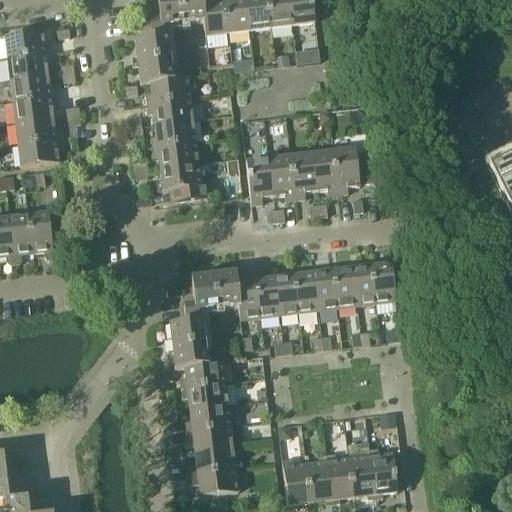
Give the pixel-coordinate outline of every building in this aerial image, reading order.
[(202,1),(202,0),(156,0),(159,23),(148,24),(150,42),(134,44),(140,88),(149,87),(149,86),(173,84),(172,83),(173,83),(167,40),(164,40),(162,30),(202,25),(204,25),(201,1),(202,1)] [(204,39),(228,36),(222,0),(206,0),(202,1),(201,1),(204,25),(202,25),(204,39)] [(249,34),(244,0),(222,0),(228,36),(249,34)] [(244,0),(249,34),(269,31),(265,0),(244,0)] [(291,29),(287,0),(265,0),(269,31),(291,29)] [(287,0),(291,29),(314,26),(310,0),(287,0)] [(57,43),(69,41),(68,32),(55,34),(57,43)] [(7,63),(52,57),(51,47),(43,48),(41,35),(4,40),(7,63)] [(10,84),(47,80),(45,69),(53,68),(52,57),(7,63),(10,84)] [(287,59),(274,61),(276,71),(288,70),(287,59)] [(61,78),(74,76),(73,68),(60,69),(61,78)] [(74,76),(61,78),(62,87),(75,85),(74,76)] [(12,106),(57,100),(56,90),(48,91),(47,80),(10,84),(12,106)] [(146,109),(190,103),(187,81),(173,83),(172,83),(173,84),(149,86),(149,87),(150,98),(144,98),(146,109)] [(136,89),(123,90),(124,99),(137,98),(136,89)] [(15,127),(52,123),(51,111),(59,110),(57,100),(12,106),(15,127)] [(154,129),(192,124),(190,103),(146,109),(147,119),(153,118),(154,129)] [(66,121),(79,119),(78,111),(65,112),(66,121)] [(79,119),(66,121),(67,130),(80,128),(79,119)] [(128,132),(141,131),(140,122),(127,123),(128,132)] [(17,149),(63,143),(61,133),(53,134),(52,123),(15,127),(17,149)] [(151,152),(195,146),(192,124),(154,129),(156,141),(150,142),(151,152)] [(141,131),(128,132),(129,141),(142,139),(141,131)] [(20,171),(57,167),(56,154),(64,153),(63,143),(17,149),(20,171)] [(160,172),(198,167),(195,146),(151,152),(153,161),(159,161),(160,172)] [(374,186),(370,155),(355,157),(354,152),(332,155),(337,199),(347,197),(347,192),(359,191),(359,188),(374,186)] [(71,165),(84,163),(83,154),(70,156),(71,165)] [(327,200),(337,199),(332,155),(310,157),(314,195),(326,194),(327,200)] [(304,197),(314,195),(310,157),(288,160),(294,204),(305,202),(304,197)] [(284,205),(294,204),(288,160),(266,162),(271,201),(283,199),(284,205)] [(511,160),(487,173),(509,216),(511,213),(511,160)] [(261,202),(271,201),(266,162),(245,165),(250,209),(262,208),(261,202)] [(134,175),(147,173),(146,165),(133,166),(134,175)] [(160,172),(162,183),(155,183),(157,195),(173,193),(174,206),(206,202),(205,192),(204,192),(201,190),(198,167),(160,172)] [(147,173),(134,175),(135,184),(148,182),(147,173)] [(45,189),(43,176),(34,177),(36,190),(45,189)] [(3,181),(5,194),(14,193),(12,180),(3,181)] [(353,217),(362,216),(361,203),(352,204),(353,217)] [(316,208),(317,221),(327,220),(325,207),(316,208)] [(309,222),(317,221),(316,208),(308,209),(309,222)] [(273,214),(275,226),(284,225),(282,212),(273,214)] [(267,227),(275,226),(273,214),(265,215),(267,227)] [(27,219),(32,257),(43,255),(44,261),(48,264),(54,264),(48,216),(27,219)] [(21,258),(32,257),(27,219),(8,221),(14,269),(19,268),(22,264),(21,258)] [(9,269),(14,269),(8,221),(0,221),(0,260),(5,260),(6,266),(9,269)] [(369,269),(374,307),(395,305),(390,267),(369,269)] [(355,310),(374,307),(369,269),(350,272),(355,310)] [(336,312),(355,310),(350,272),(331,274),(336,312)] [(317,314),(336,312),(331,274),(312,276),(317,314)] [(236,286),(237,286),(236,276),(190,281),(193,306),(182,307),(185,325),(169,328),(174,373),(184,372),(184,371),(207,368),(207,367),(202,323),(198,324),(198,314),(237,309),(239,309),(236,286)] [(297,317),(317,314),(312,276),(292,279),(297,317)] [(278,319),(297,317),(292,279),(273,281),(278,319)] [(258,321),(278,319),(273,281),(254,284),(258,321)] [(239,324),(258,321),(254,284),(237,286),(236,286),(239,309),(237,309),(239,324)] [(391,346),(400,345),(398,332),(389,333),(391,346)] [(358,337),(360,349),(369,348),(368,336),(358,337)] [(352,350),(360,349),(358,337),(350,338),(352,350)] [(243,354),(252,353),(250,340),(241,341),(243,354)] [(320,341),(321,354),(331,353),(329,340),(320,341)] [(313,355),(321,354),(320,341),(312,342),(313,355)] [(281,346),(283,359),(292,358),(290,345),(281,346)] [(274,360),(283,359),(281,346),(273,347),(274,360)] [(180,393),(224,387),(221,365),(207,367),(207,368),(184,371),(184,372),(185,382),(179,382),(180,393)] [(171,373),(157,375),(159,384),(172,382),(171,373)] [(189,413),(227,409),(224,387),(180,393),(181,403),(187,402),(189,413)] [(264,393),(257,394),(258,403),(265,403),(264,393)] [(163,417),(176,415),(175,406),(162,408),(163,417)] [(185,436),(229,431),(227,409),(189,413),(190,424),(184,425),(185,436)] [(176,415),(163,417),(164,425),(177,424),(176,415)] [(194,456),(232,452),(229,431),(185,436),(186,445),(193,445),(194,456)] [(282,443),(292,441),(291,432),(281,434),(282,443)] [(168,460),(181,458),(180,449),(167,450),(168,460)] [(191,479),(235,473),(232,452),(194,456),(195,467),(189,468),(191,479)] [(368,453),(375,503),(378,503),(382,502),(382,500),(382,497),(397,496),(392,457),(377,459),(377,452),(368,453)] [(371,504),(375,503),(368,453),(360,454),(361,461),(348,463),(353,501),(366,499),(366,502),(367,504),(371,503),(371,504)] [(181,458),(168,460),(169,468),(182,467),(181,458)] [(353,501),(348,463),(335,465),(334,458),(325,459),(331,508),(335,508),(339,507),(338,505),(339,505),(338,503),(353,501)] [(328,509),(331,508),(325,459),(317,460),(318,467),(305,468),(310,506),(323,504),(324,507),(324,509),(328,509)] [(310,506),(305,468),(292,470),(291,463),(281,464),(286,511),(295,511),(295,510),(296,510),(296,508),(310,506)] [(235,473),(191,479),(192,489),(198,488),(199,500),(237,496),(235,473)] [(173,504),(186,502),(185,493),(172,494),(173,504)] [(8,511),(28,511),(27,501),(8,503),(8,511)]
